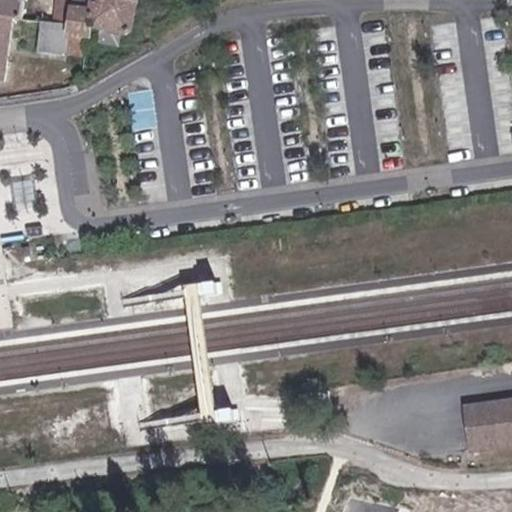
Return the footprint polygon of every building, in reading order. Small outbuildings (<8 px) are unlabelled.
[(0,0),(0,16),(10,17),(18,18),(20,0),(0,0)] [(79,38),(122,46),(133,0),(51,0),(48,22),(45,42),(73,46),(76,26),(80,26),(79,38)] [(0,16),(0,81),(2,81),(10,17),(0,16)] [(31,50),(72,56),(73,46),(45,42),(48,22),(36,20),(31,50)] [(33,179),(13,184),(20,215),(41,210),(33,179)] [(511,397),(463,404),(468,445),(511,439),(511,397)]
